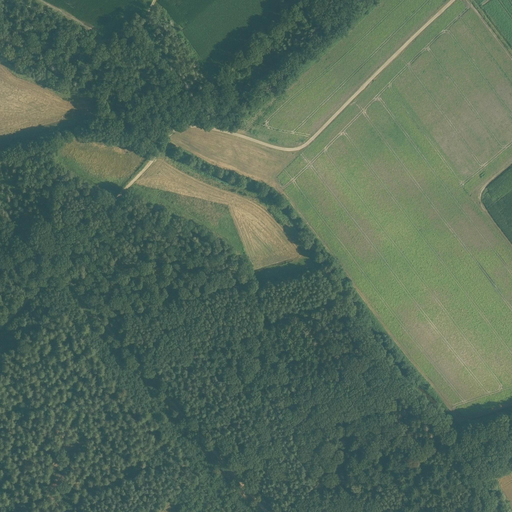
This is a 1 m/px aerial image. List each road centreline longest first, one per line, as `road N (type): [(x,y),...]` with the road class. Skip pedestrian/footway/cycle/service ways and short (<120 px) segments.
road 1 (track): [(187,125),(303,148),(453,0)]
road 2 (track): [(267,511),(55,268)]
road 3 (track): [(165,138),(126,116),(67,121),(0,143)]
road 4 (track): [(55,268),(165,138)]
road 5 (track): [(20,0),(99,42),(140,28)]
road 6 (track): [(193,427),(73,447)]
